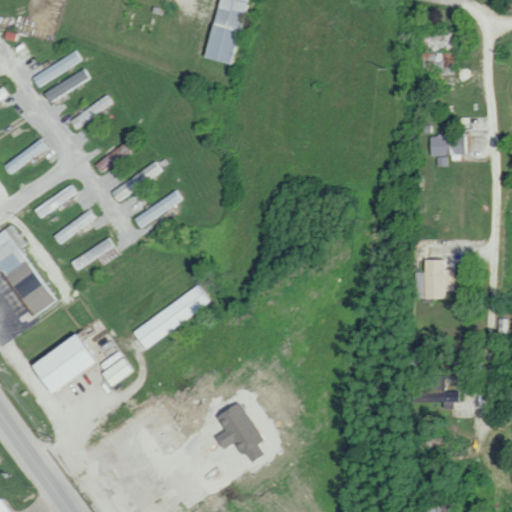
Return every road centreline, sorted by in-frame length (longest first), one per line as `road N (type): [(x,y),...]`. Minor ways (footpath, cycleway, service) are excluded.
road 1 (residential): [(475,465),(490,383),(499,205),(491,57),(501,19),(452,0)]
road 2 (residential): [(0,53),(131,238),(230,304)]
road 3 (secondary): [(0,415),(71,511)]
